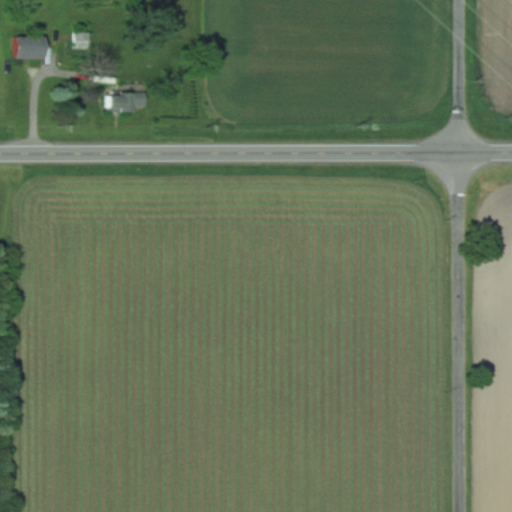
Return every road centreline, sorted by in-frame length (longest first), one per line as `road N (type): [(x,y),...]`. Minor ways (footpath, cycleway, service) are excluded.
road 1 (residential): [(461,511),(459,0)]
road 2 (secondary): [(511,151),(0,153)]
